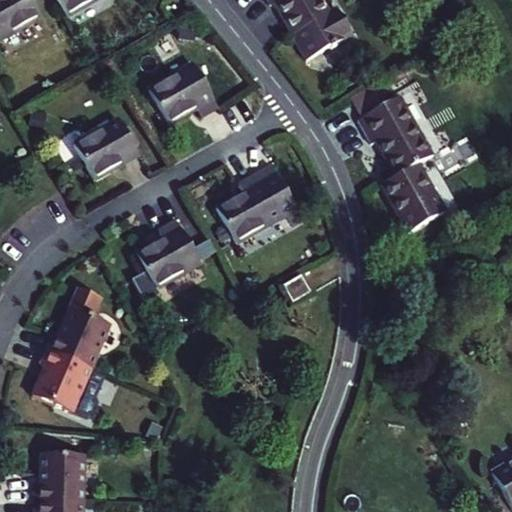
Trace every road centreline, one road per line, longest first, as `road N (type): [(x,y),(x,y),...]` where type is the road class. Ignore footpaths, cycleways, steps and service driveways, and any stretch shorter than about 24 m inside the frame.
road 1 (residential): [(309,511),(320,452),(349,377),(359,259),(342,184),(294,104)]
road 2 (residential): [(294,104),(104,216)]
road 3 (residential): [(294,104),(211,0)]
road 4 (residential): [(0,334),(31,273),(78,233)]
